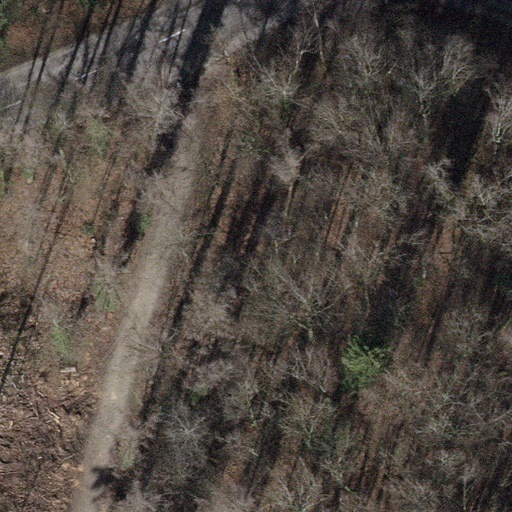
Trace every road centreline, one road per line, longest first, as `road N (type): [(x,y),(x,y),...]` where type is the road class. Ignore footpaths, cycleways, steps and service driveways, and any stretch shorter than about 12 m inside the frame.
road 1 (track): [(99,511),(219,0)]
road 2 (tertiary): [(0,92),(201,0)]
